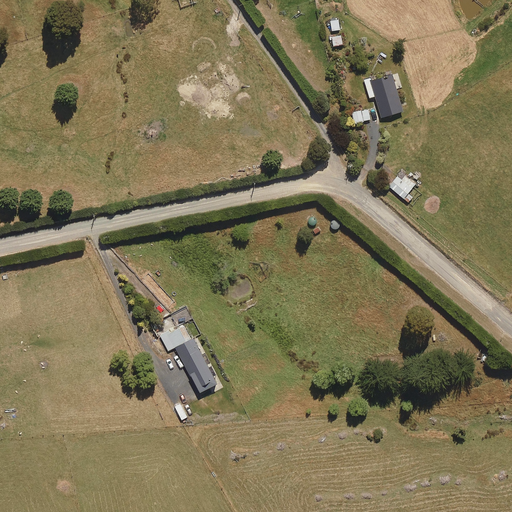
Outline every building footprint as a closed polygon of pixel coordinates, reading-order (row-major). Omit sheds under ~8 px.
[(332,30),(340,28),(338,18),(330,20),(332,30)] [(342,43),(341,34),(332,35),(333,44),(342,43)] [(381,116),(403,109),(392,72),(372,78),(371,75),(364,77),(370,97),(375,95),(381,116)] [(370,119),(369,108),(353,111),(355,121),(370,119)] [(410,202),(420,189),(414,184),(415,183),(404,174),(401,178),(397,175),(389,185),(404,197),(410,202)] [(193,335),(190,336),(183,324),(169,331),(167,328),(159,332),(168,350),(175,346),(199,390),(208,385),(212,393),(222,388),(193,335)] [(181,419),(187,416),(180,403),(175,405),(181,419)]
